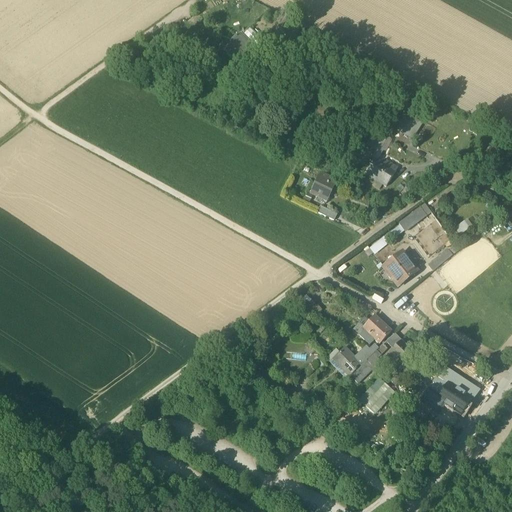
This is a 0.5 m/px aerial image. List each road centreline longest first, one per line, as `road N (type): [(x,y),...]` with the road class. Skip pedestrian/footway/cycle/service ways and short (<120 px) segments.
road 1 (residential): [(317,273),(120,419)]
road 2 (residential): [(509,379),(317,273)]
road 3 (residential): [(454,171),(317,273)]
road 4 (residential): [(410,511),(509,379)]
road 5 (track): [(511,202),(391,138)]
